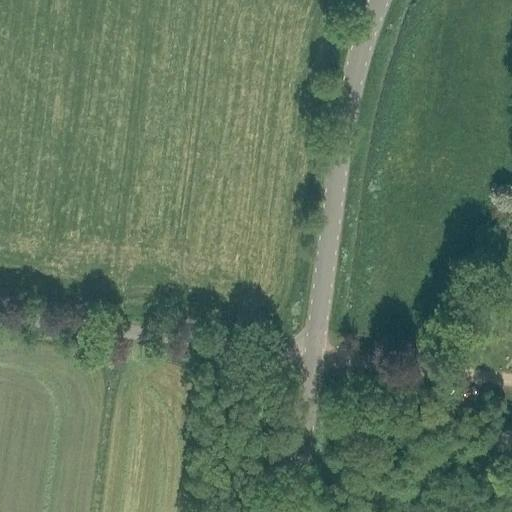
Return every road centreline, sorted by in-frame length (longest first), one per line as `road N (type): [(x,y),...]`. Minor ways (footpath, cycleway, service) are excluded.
road 1 (unclassified): [(293,511),(351,92),(377,0)]
road 2 (track): [(400,511),(428,471),(454,457),(511,453)]
